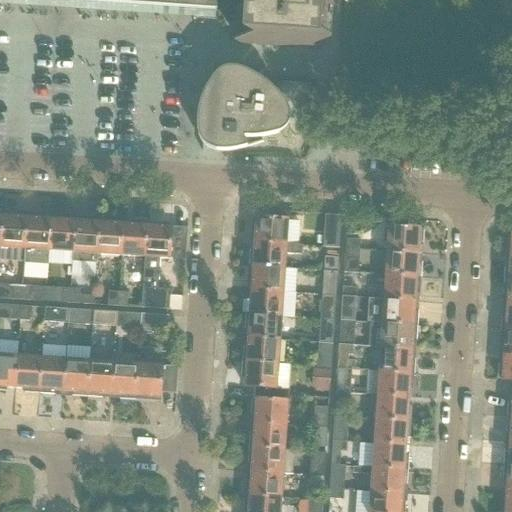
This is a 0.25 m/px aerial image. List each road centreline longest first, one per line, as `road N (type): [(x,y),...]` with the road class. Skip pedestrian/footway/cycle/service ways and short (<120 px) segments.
road 1 (residential): [(449,511),(471,193)]
road 2 (residential): [(190,454),(209,176)]
road 3 (residential): [(471,193),(209,176)]
road 4 (residential): [(209,176),(0,160)]
road 5 (residential): [(190,454),(58,444)]
